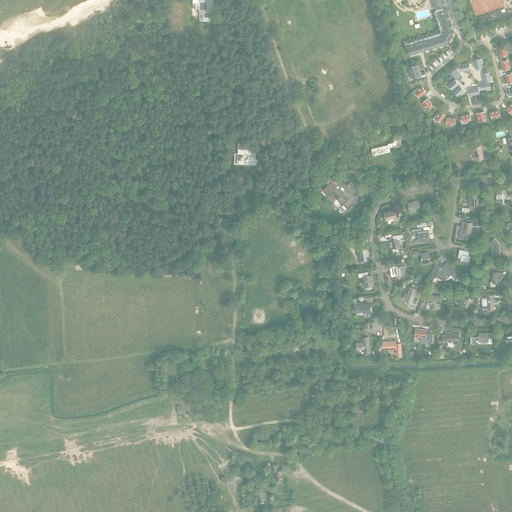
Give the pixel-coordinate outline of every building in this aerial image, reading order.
[(199,22),(214,21),(213,0),(192,0),(192,3),(195,3),(195,10),(197,10),(197,11),(199,11),(199,22)] [(450,34),(451,31),(445,9),(443,10),(443,8),(435,11),(441,33),(406,43),(409,53),(446,42),(447,40),(449,41),(452,35),(450,34)] [(500,19),(504,18),(511,15),(511,13),(511,10),(504,12),(498,14),(500,19)] [(412,78),(421,75),(419,70),(417,70),(416,65),(407,68),(409,73),(411,73),(412,78)] [(426,92),(422,87),(415,92),(419,97),(426,92)] [(432,105),(427,98),(422,102),(428,109),(432,105)] [(440,111),(435,118),(440,122),(445,115),(440,111)] [(400,139),(404,138),(403,136),(400,136),(394,137),(395,138),(394,138),(392,138),(393,139),(391,139),(392,141),(394,141),(394,142),(387,144),(388,145),(371,149),(373,156),(390,151),(389,147),(395,146),(395,149),(399,148),(399,147),(402,146),(400,139)] [(258,159),(255,159),(256,145),(238,144),(237,153),(234,153),(234,164),(249,165),(249,162),(258,162),(258,159)] [(476,160),(484,158),(481,145),(469,148),(470,154),(474,153),(476,160)] [(329,184),(324,189),(328,194),(332,190),(340,197),(337,199),(343,206),(344,204),(348,208),(357,199),(353,195),(354,193),(353,192),(358,187),(352,180),(347,185),(345,182),(344,183),(336,175),(331,179),(330,178),(326,182),(329,184)] [(500,204),(507,203),(506,190),(497,190),(497,195),(500,195),(500,204)] [(483,203),(478,203),(478,193),(468,194),(468,205),(478,205),(478,206),(483,206),(483,203)] [(407,203),(409,211),(421,208),(419,200),(407,203)] [(398,212),(395,213),(394,209),(384,212),(386,220),(394,217),(395,222),(400,220),(398,212)] [(461,231),(460,238),(465,239),(466,235),(470,236),(472,226),(476,227),(478,220),(472,219),(472,220),(467,219),(467,222),(462,222),(462,225),(463,225),(462,231),(461,231)] [(428,230),(422,231),(421,228),(411,229),(411,232),(417,232),(418,242),(423,241),(423,243),(429,243),(428,230)] [(492,256),(500,256),(500,249),(499,249),(499,244),(494,238),(489,243),(492,246),(492,256)] [(389,241),(391,248),(400,247),(399,239),(389,241)] [(364,261),(369,260),(367,247),(363,248),(363,249),(357,250),(359,260),(364,260),(364,261)] [(469,258),(470,258),(470,256),(468,255),(469,251),(459,249),(458,258),(460,259),(460,261),(469,263),(469,258)] [(421,254),(422,262),(430,261),(429,253),(421,254)] [(455,279),(459,276),(448,262),(442,267),(439,266),(435,276),(436,277),(437,274),(439,275),(443,279),(445,277),(447,275),(448,276),(451,274),(455,279)] [(398,274),(398,278),(405,273),(404,266),(390,268),(391,275),(391,276),(394,275),(398,274)] [(371,275),(368,276),(367,272),(358,273),(358,278),(363,277),(365,287),(373,285),(371,275)] [(499,279),(501,279),(501,275),(499,275),(500,272),(492,272),(492,283),(499,283),(499,279)] [(417,289),(419,289),(420,287),(418,286),(418,285),(412,283),(411,287),(408,286),(406,294),(404,293),(402,299),(409,301),(408,304),(414,306),(416,301),(413,300),(417,289)] [(436,304),(440,305),(441,296),(428,295),(427,304),(430,304),(430,309),(435,309),(436,304)] [(482,310),(493,310),(494,296),(482,296),(482,310)] [(458,306),(468,307),(468,298),(459,298),(458,306)] [(362,301),(354,303),(356,312),(363,311),(363,313),(370,311),(369,303),(363,305),(362,301)] [(414,328),(414,336),(420,337),(420,342),(430,343),(431,334),(425,333),(426,329),(414,328)] [(459,334),(453,334),(453,332),(445,333),(445,335),(442,335),(442,346),(447,346),(447,341),(453,341),(453,344),(459,344),(459,334)] [(488,344),(491,344),(491,333),(479,332),(479,335),(478,335),(477,336),(477,337),(470,337),(470,343),(479,344),(479,341),(488,341),(488,344)] [(364,353),(370,353),(368,337),(362,338),(363,342),(356,343),(357,350),(364,349),(364,353)] [(399,343),(395,343),(395,341),(382,342),(383,349),(395,349),(395,350),(399,350),(399,343)] [(281,469),(278,470),(277,464),(271,465),(272,472),(275,471),(276,481),(283,480),(281,469)]
